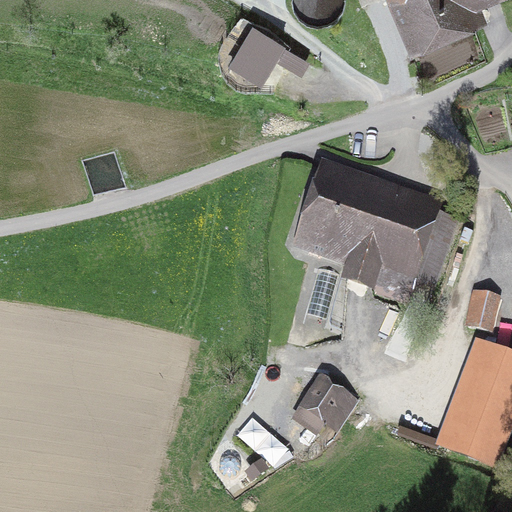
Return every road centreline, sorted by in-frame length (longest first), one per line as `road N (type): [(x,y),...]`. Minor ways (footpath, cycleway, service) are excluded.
road 1 (residential): [(511,58),(418,113),(126,208),(0,233)]
road 2 (track): [(511,199),(418,113),(349,84),(236,0)]
